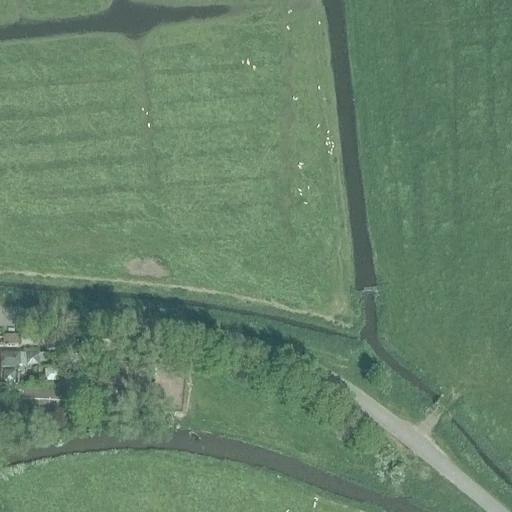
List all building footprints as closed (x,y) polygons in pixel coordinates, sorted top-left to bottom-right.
[(45,351),(70,350),(70,335),(44,335),(45,351)] [(42,336),(2,336),(2,346),(19,345),(19,348),(43,347),(42,336)] [(90,341),(90,359),(101,359),(101,341),(90,341)] [(19,354),(0,355),(0,369),(20,369),(19,354)] [(67,380),(66,389),(27,388),(27,407),(96,409),(97,368),(78,367),(77,381),(67,380)]
